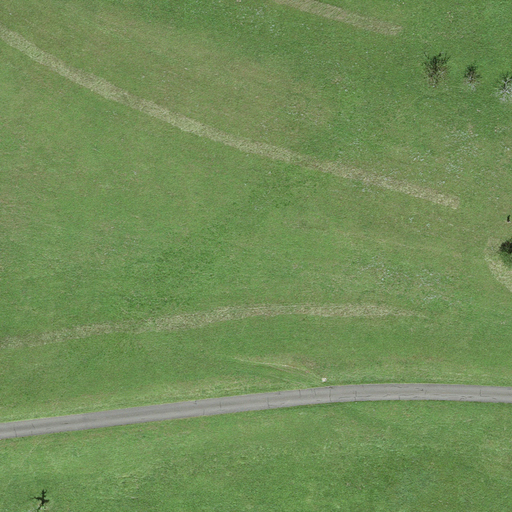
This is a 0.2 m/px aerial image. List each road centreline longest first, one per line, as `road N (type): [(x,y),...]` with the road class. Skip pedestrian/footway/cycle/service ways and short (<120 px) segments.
road 1 (unclassified): [(0,429),(349,394),(511,398)]
road 2 (track): [(323,397),(266,372),(208,365)]
